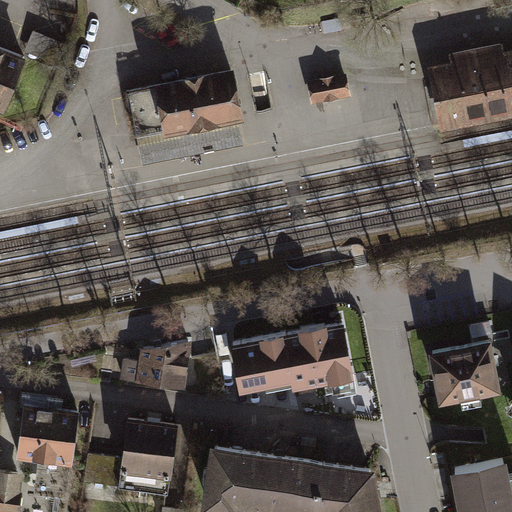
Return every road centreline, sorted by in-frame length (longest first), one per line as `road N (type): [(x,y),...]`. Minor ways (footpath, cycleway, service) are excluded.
road 1 (residential): [(0,354),(371,284)]
road 2 (residential): [(371,284),(418,511)]
